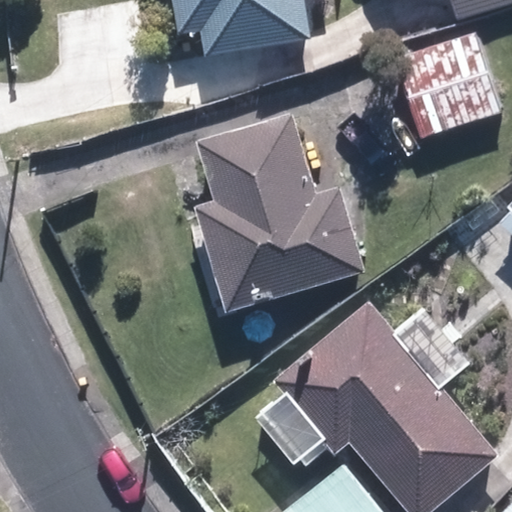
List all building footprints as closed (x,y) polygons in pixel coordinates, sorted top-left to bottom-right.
[(203,29),(206,54),(307,38),(301,0),(175,0),(181,33),(203,29)] [(511,0),(449,0),(455,20),(511,3),(511,0)] [(408,66),(433,140),(511,115),(486,40),(408,66)] [(212,213),(242,314),(376,274),(352,192),(332,198),(308,117),(213,147),(232,208),(212,213)] [(365,446),(420,511),(444,511),(509,458),(384,308),(290,386),(350,458),(365,446)] [(511,511),(511,494),(496,511),(511,511)]
